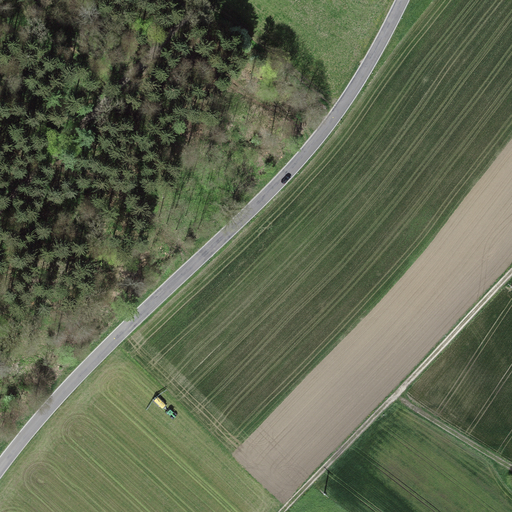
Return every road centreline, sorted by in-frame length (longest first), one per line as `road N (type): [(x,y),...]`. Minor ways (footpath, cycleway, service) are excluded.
road 1 (tertiary): [(401,0),(337,111),(293,165),(53,401),(0,467)]
road 2 (track): [(0,208),(187,16),(204,8)]
road 3 (track): [(395,395),(511,273)]
road 4 (track): [(204,8),(337,111)]
road 5 (track): [(280,511),(395,395)]
road 6 (track): [(511,468),(395,395)]
